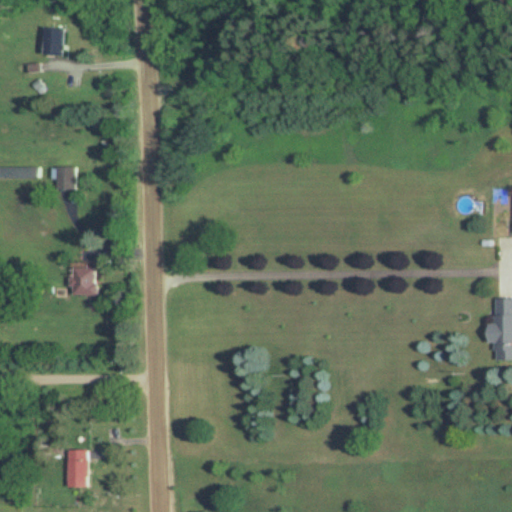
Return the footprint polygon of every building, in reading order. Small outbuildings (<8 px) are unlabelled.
[(40,55),(61,58),(65,31),(44,28),(40,55)] [(0,178),(41,178),(41,166),(0,166),(0,178)] [(77,190),(77,167),(58,167),(58,190),(77,190)] [(98,268),(73,268),(73,295),(98,295),(98,268)] [(511,297),(496,298),(496,324),(488,324),(488,342),(497,342),(497,361),(511,360),(511,297)] [(69,450),(69,489),(90,489),(90,450),(69,450)]
